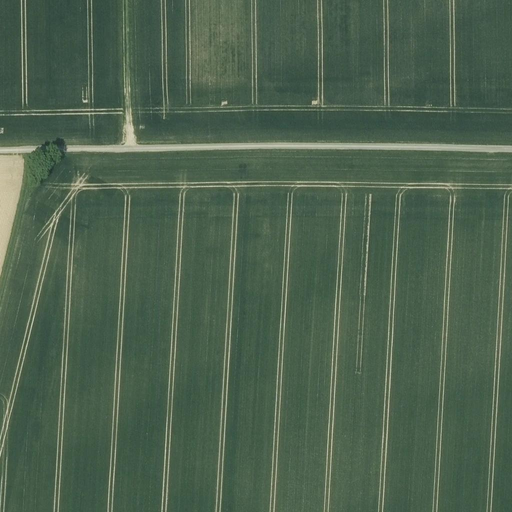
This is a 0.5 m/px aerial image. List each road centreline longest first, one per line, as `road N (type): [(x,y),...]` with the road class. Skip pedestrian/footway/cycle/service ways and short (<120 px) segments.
road 1 (unclassified): [(511,150),(0,150)]
road 2 (track): [(129,148),(125,0)]
road 3 (track): [(32,149),(0,287)]
